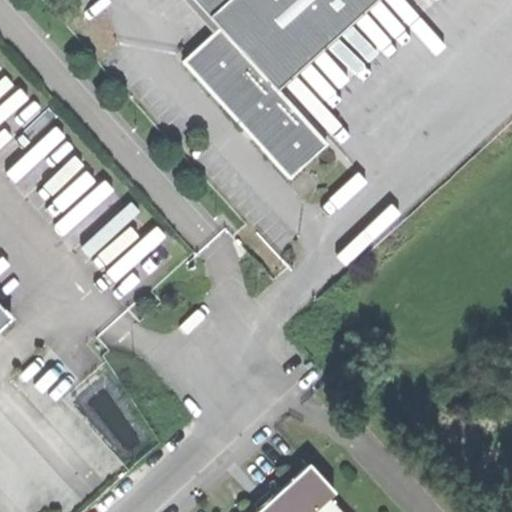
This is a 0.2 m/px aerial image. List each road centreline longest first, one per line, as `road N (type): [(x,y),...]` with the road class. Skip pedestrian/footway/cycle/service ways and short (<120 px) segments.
road 1 (unclassified): [(143,511),(304,374)]
road 2 (unknown): [(0,382),(94,490)]
